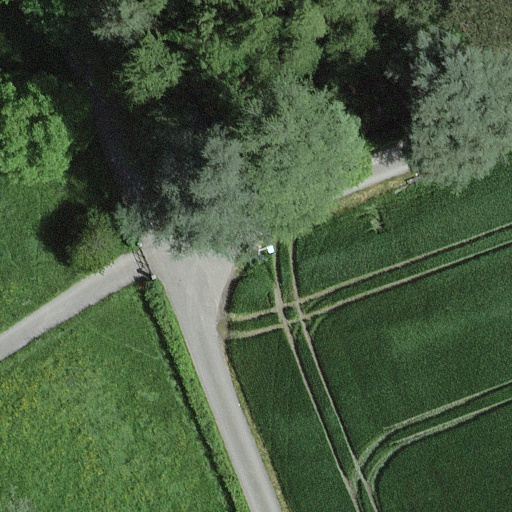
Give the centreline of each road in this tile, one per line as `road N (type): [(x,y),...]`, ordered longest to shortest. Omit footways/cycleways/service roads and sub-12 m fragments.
road 1 (unclassified): [(511,117),(160,244)]
road 2 (unclassified): [(266,511),(160,244)]
road 3 (unclassified): [(160,244),(55,0)]
road 4 (track): [(164,252),(0,347)]
